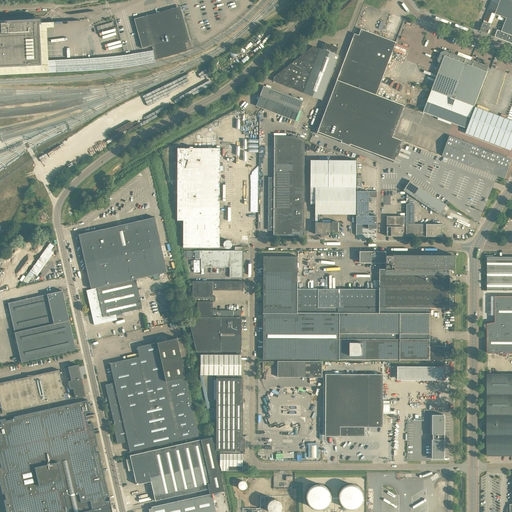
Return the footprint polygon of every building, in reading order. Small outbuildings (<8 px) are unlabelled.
[(480,31),(488,34),(488,33),(491,26),(490,26),(491,22),(495,14),(496,10),(499,0),(491,0),(489,8),(487,11),(484,20),(483,23),(480,30),(480,31)] [(511,0),(499,0),(496,10),(495,14),(506,18),(501,31),(497,30),(495,36),(495,37),(511,43),(511,0)] [(144,16),(134,19),(142,48),(152,46),(153,50),(153,51),(153,52),(137,55),(136,55),(129,56),(125,57),(122,57),(112,59),(99,60),(94,60),(80,61),(48,62),(49,66),(81,65),(94,64),(99,64),(112,63),(120,62),(120,67),(153,61),(153,60),(154,59),(165,56),(164,54),(184,48),(186,48),(186,47),(185,43),(190,42),(182,12),(145,22),(144,16)] [(0,67),(19,66),(20,67),(26,66),(41,65),(39,26),(51,25),(51,22),(46,22),(43,24),(41,24),(40,19),(21,20),(3,21),(0,20),(0,67)] [(112,22),(96,26),(98,32),(117,27),(115,21),(114,22),(114,20),(111,21),(112,22)] [(317,131),(330,136),(341,141),(341,142),(349,145),(350,144),(394,161),(401,140),(392,137),(404,105),(375,95),(395,42),(378,36),(360,29),(358,35),(354,33),(317,131)] [(338,56),(335,54),(338,47),(325,42),(322,49),(319,48),(313,46),(274,76),(272,81),(302,92),(321,100),(338,56)] [(441,63),(431,90),(423,112),(466,128),(489,68),(488,66),(471,60),(444,50),(441,52),(437,60),(438,62),(441,63)] [(263,86),(261,90),(256,106),(295,120),(303,100),(263,86)] [(511,118),(475,104),(465,131),(511,149),(511,146),(511,118)] [(511,158),(507,156),(507,157),(450,135),(443,155),(505,178),(511,158)] [(274,136),(274,177),(268,177),(268,231),(273,231),(273,235),(304,236),(304,141),(292,136),(274,136)] [(310,187),(310,204),(315,204),(315,229),(315,234),(320,234),(320,236),(326,235),(330,234),(330,232),(337,232),(337,222),(332,221),(332,223),(330,223),(330,222),(317,222),(317,214),(355,214),(355,160),(310,160),(310,187)] [(446,205),(409,180),(403,190),(439,214),(446,205)] [(376,197),(376,191),(368,191),(356,191),(356,212),(356,224),(356,234),(362,234),(362,228),(376,228),(376,216),(368,216),(368,197),(376,197)] [(406,204),(406,216),(406,236),(438,236),(441,236),(441,224),(414,224),(414,204),(406,204)] [(406,236),(406,216),(403,216),(387,216),(386,236),(402,236),(402,235),(406,235),(406,236)] [(88,274),(91,289),(135,279),(167,272),(155,217),(79,234),(85,264),(84,267),(86,268),(85,270),(87,271),(86,273),(88,274)] [(50,243),(30,271),(35,275),(52,252),(50,251),(54,246),(50,243)] [(201,267),(226,267),(227,267),(230,267),(229,277),(242,277),(242,250),(230,250),(226,250),(183,250),(183,257),(199,257),(199,255),(201,255),(201,267)] [(378,251),(372,251),(359,251),(359,253),(359,263),(372,263),(380,263),(380,269),(379,269),(379,289),(297,289),(297,256),(263,256),(263,359),(322,360),(362,360),(443,360),(443,346),(429,346),(429,308),(449,308),(449,269),(386,269),(386,259),(381,259),(381,257),(378,257),(378,251)] [(381,257),(381,259),(386,259),(386,269),(393,269),(449,269),(454,269),(454,255),(393,255),(385,255),(385,251),(378,251),(378,257),(381,257)] [(487,290),(487,291),(511,290),(511,256),(487,257),(487,290)] [(135,279),(91,289),(86,290),(94,325),(117,320),(115,314),(142,308),(135,279)] [(192,297),(196,316),(233,317),(233,310),(217,310),(217,309),(212,309),(212,301),(214,301),(214,297),(212,297),(212,290),(243,290),(243,281),(192,281),(192,297)] [(8,303),(21,362),(76,350),(69,319),(62,290),(32,297),(32,296),(28,297),(28,298),(8,303)] [(495,322),(488,323),(487,323),(487,353),(511,353),(511,295),(495,296),(495,322)] [(241,317),(233,317),(196,316),(189,320),(196,352),(241,352),(241,317)] [(189,356),(185,336),(182,324),(178,325),(180,337),(185,357),(189,356)] [(113,420),(110,421),(112,424),(113,424),(117,444),(128,441),(130,451),(199,436),(176,338),(137,347),(139,356),(110,363),(114,382),(105,385),(113,420)] [(200,355),(200,375),(216,375),(216,378),(216,382),(216,412),(216,450),(220,450),(220,452),(244,453),(244,438),(242,438),(242,414),(242,402),(244,402),(244,399),(242,399),(242,378),(240,378),(241,355),(200,355)] [(305,361),(305,377),(321,377),(321,361),(305,361)] [(73,387),(76,398),(84,396),(78,365),(69,367),(72,380),(68,381),(70,388),(73,387)] [(443,366),(397,366),(397,379),(443,380),(443,366)] [(0,402),(2,413),(65,399),(59,370),(0,382),(0,402)] [(511,373),(487,373),(487,401),(487,455),(511,455),(511,373)] [(370,427),(382,427),(382,374),(325,374),(325,436),(340,436),(354,436),(364,436),(364,427),(370,427)] [(0,441),(0,443),(0,462),(1,467),(0,467),(0,483),(2,494),(4,493),(6,499),(4,500),(6,511),(112,511),(111,505),(110,504),(110,500),(109,496),(99,452),(97,453),(95,446),(97,446),(92,422),(88,423),(86,416),(85,413),(90,412),(87,400),(14,416),(14,418),(6,420),(5,418),(0,419),(1,424),(0,424),(0,441)] [(90,415),(86,416),(88,423),(97,421),(95,414),(90,415)] [(431,439),(431,458),(444,458),(443,439),(443,434),(444,415),(431,415),(431,434),(432,434),(432,439),(431,439)] [(200,439),(130,455),(136,484),(151,481),(155,500),(211,488),(212,493),(224,491),(217,461),(212,437),(205,438),(200,439)] [(307,443),(307,445),(308,445),(308,457),(318,457),(318,443),(307,443)] [(244,453),(220,452),(220,466),(221,470),(242,471),(242,470),(242,466),(242,454),(244,454),(244,453)] [(321,508),(324,506),(327,504),(329,501),(330,498),(330,495),(329,492),(327,489),(325,487),(322,485),(318,485),(315,485),(312,487),(309,489),(308,492),(307,495),(307,498),(307,501),(309,504),(312,506),(315,508),(318,508),(321,508)] [(364,498),(364,495),(364,493),(363,491),(361,489),(359,488),(357,487),(355,486),(353,486),(350,486),(348,486),(346,487),(344,489),(343,490),(342,492),(341,495),(341,497),(341,499),(341,501),(342,504),(343,505),(345,507),(348,509),(350,509),(352,510),(354,510),(355,509),(357,509),(359,508),(361,506),(363,504),(364,502),(364,500),(364,498)] [(185,499),(151,507),(152,511),(216,511),(212,493),(185,499)] [(280,509),(281,507),(280,504),(279,502),(277,500),(275,499),(272,500),(270,501),(268,503),(267,506),(267,508),(269,510),(270,511),(276,511),(278,511),(280,509)]
